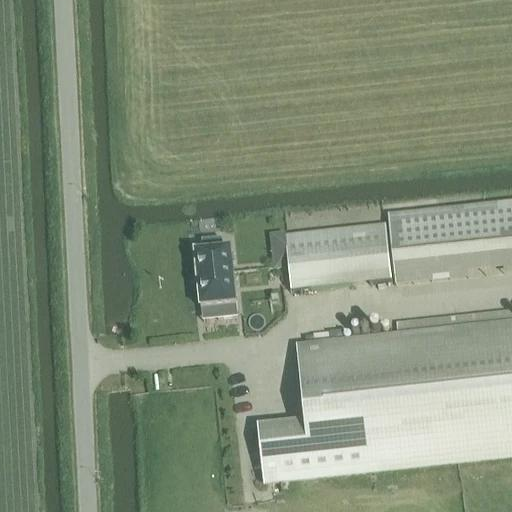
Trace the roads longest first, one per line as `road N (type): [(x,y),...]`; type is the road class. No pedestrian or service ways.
road 1 (tertiary): [(89,511),(62,0)]
road 2 (unknown): [(80,347),(511,304)]
